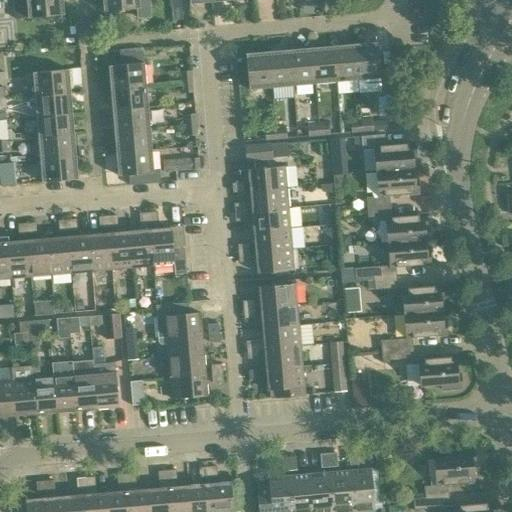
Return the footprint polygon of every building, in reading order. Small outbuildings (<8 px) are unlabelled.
[(62,0),(26,0),(28,19),(64,15),(62,0)] [(139,0),(102,0),(104,12),(140,8),(139,0)] [(378,43),(355,45),(358,81),(381,79),(378,43)] [(355,45),(333,47),(336,83),(358,81),(355,45)] [(333,47),(312,48),(315,84),(336,83),(333,47)] [(312,48),(290,50),(294,86),(315,84),(312,48)] [(290,50),(269,52),(272,88),(294,86),(290,50)] [(269,52),(246,54),(249,90),(272,88),(269,52)] [(144,64),(108,67),(110,90),(147,86),(144,64)] [(69,70),(32,73),(34,96),(71,93),(69,70)] [(192,71),(180,72),(180,83),(193,82),(192,71)] [(193,82),(180,83),(181,94),(193,93),(193,82)] [(147,86),(110,90),(112,111),(149,108),(147,86)] [(71,93),(34,96),(36,117),(73,114),(71,93)] [(149,108),(112,111),(114,133),(150,130),(149,108)] [(73,114),(36,117),(38,139),(74,136),(73,114)] [(195,114),(183,115),(184,127),(196,125),(195,114)] [(362,120),(351,121),(352,133),(363,132),(362,120)] [(372,120),(362,120),(363,132),(373,131),(372,120)] [(329,123),(318,124),(319,136),(330,135),(329,123)] [(318,124),(307,125),(308,137),(319,136),(318,124)] [(196,125),(184,127),(185,137),(197,136),(196,125)] [(285,127),(276,128),(277,140),(287,139),(285,127)] [(276,128),(255,130),(256,142),(277,140),(276,128)] [(150,130),(114,133),(116,154),(152,151),(150,130)] [(8,131),(0,131),(0,143),(8,142),(8,131)] [(385,135),(360,137),(361,149),(374,148),(376,172),(413,169),(412,158),(415,157),(414,143),(386,146),(385,135)] [(74,136),(38,139),(40,161),(76,158),(74,136)] [(342,151),(341,139),(330,140),(331,152),(342,151)] [(8,142),(0,143),(0,153),(9,152),(8,142)] [(285,144),(270,145),(271,159),(287,157),(285,144)] [(270,145),(245,147),(247,162),(271,160),(271,159),(270,145)] [(152,151),(116,154),(118,177),(129,176),(130,185),(161,183),(160,171),(154,172),(152,151)] [(76,158),(40,161),(42,183),(78,180),(76,158)] [(199,160),(163,163),(164,173),(200,170),(199,160)] [(13,164),(0,165),(0,186),(15,185),(13,164)] [(284,168),(248,171),(250,192),(286,188),(284,168)] [(378,197),(366,198),(367,209),(391,207),(390,196),(418,193),(417,179),(414,179),(413,169),(376,172),(378,197)] [(243,183),(232,184),(233,193),(243,192),(243,183)] [(286,188),(250,192),(251,212),(288,209),(286,188)] [(245,204),(234,205),(235,214),(245,213),(245,204)] [(391,207),(367,209),(368,221),(386,219),(388,243),(424,240),(423,229),(427,228),(425,215),(392,218),(391,207)] [(288,209),(251,212),(253,232),(290,229),(288,209)] [(158,213),(148,214),(149,224),(158,224),(158,213)] [(245,213),(235,214),(236,223),(246,222),(245,213)] [(148,214),(140,215),(140,225),(149,224),(148,214)] [(108,217),(99,218),(100,229),(109,228),(108,217)] [(117,217),(108,217),(109,228),(118,227),(117,217)] [(76,220),(67,221),(68,231),(77,230),(76,220)] [(67,221),(58,222),(59,232),(68,231),(67,221)] [(26,224),(18,225),(19,235),(27,235),(26,224)] [(35,224),(26,224),(27,235),(36,234),(35,224)] [(171,229),(150,231),(153,268),(173,266),(174,276),(187,275),(184,247),(173,248),(171,229)] [(290,229),(253,232),(255,253),(292,250),(290,229)] [(150,231),(130,232),(133,269),(153,268),(150,231)] [(130,232),(109,234),(112,271),(133,269),(130,232)] [(109,234),(89,236),(92,273),(112,271),(109,234)] [(89,236),(68,238),(72,275),(92,273),(89,236)] [(344,237),(338,238),(339,248),(349,247),(348,241),(344,237)] [(68,238),(48,239),(51,276),(72,275),(68,238)] [(48,239),(28,241),(31,278),(51,276),(48,239)] [(390,266),(340,271),(341,284),(398,278),(397,267),(430,264),(429,250),(425,251),(424,240),(388,243),(390,266)] [(28,241),(8,243),(11,280),(31,278),(28,241)] [(8,243),(0,243),(0,280),(11,280),(8,243)] [(248,245),(238,246),(239,254),(249,253),(248,245)] [(292,250),(255,253),(257,274),(294,271),(292,250)] [(249,253),(239,254),(239,263),(250,262),(249,253)] [(398,278),(341,284),(341,285),(366,283),(366,285),(362,285),(362,287),(366,287),(366,289),(374,288),(374,292),(399,290),(398,278)] [(295,285),(258,288),(260,309),(297,306),(295,285)] [(442,286),(402,289),(405,314),(441,311),(440,300),(443,300),(442,286)] [(253,301),(243,302),(244,310),(254,310),(253,301)] [(184,304),(156,306),(157,317),(156,317),(157,338),(202,334),(201,313),(185,315),(184,304)] [(297,306),(260,309),(262,329),(299,326),(297,306)] [(254,310),(244,310),(244,319),(255,318),(254,310)] [(407,338),(381,341),(382,352),(414,350),(413,339),(447,336),(445,321),(442,321),(441,311),(405,314),(407,338)] [(110,314),(100,315),(101,326),(111,325),(110,314)] [(77,317),(69,318),(70,328),(78,328),(77,317)] [(59,319),(57,319),(59,338),(70,337),(70,333),(70,328),(69,318),(64,318),(59,319)] [(28,321),(19,322),(20,333),(29,332),(28,321)] [(37,321),(28,321),(29,332),(38,331),(37,321)] [(218,324),(208,325),(209,334),(219,333),(218,324)] [(263,341),(247,342),(247,351),(258,350),(264,350),(300,346),(299,326),(262,329),(263,341)] [(219,333),(209,334),(209,343),(220,342),(219,333)] [(202,334),(157,338),(158,343),(161,345),(166,345),(167,358),(204,355),(202,334)] [(342,343),(330,344),(335,393),(347,392),(342,343)] [(300,346),(264,350),(265,370),(302,367),(300,346)] [(258,350),(247,351),(248,360),(258,359),(258,350)] [(414,350),(382,352),(383,364),(415,361),(414,350)] [(204,355),(167,358),(169,378),(206,375),(204,355)] [(455,357),(418,360),(421,386),(441,385),(442,390),(461,389),(460,374),(456,375),(455,357)] [(93,362),(73,364),(74,375),(77,411),(97,410),(93,365),(93,362)] [(114,363),(93,365),(97,410),(118,408),(114,363)] [(222,364),(211,365),(212,375),(223,374),(222,364)] [(302,367),(265,370),(267,391),(270,391),(270,399),(309,396),(307,374),(315,373),(315,366),(302,367)] [(12,368),(13,380),(16,417),(36,415),(33,379),(32,367),(12,368)] [(259,370),(249,371),(250,380),(260,379),(259,370)] [(223,374),(212,375),(213,384),(223,383),(223,374)] [(74,375),(54,377),(57,413),(77,411),(74,375)] [(206,375),(169,378),(171,399),(208,396),(206,375)] [(54,377),(33,379),(36,415),(57,413),(54,377)] [(13,380),(0,381),(0,417),(16,417),(13,380)] [(142,381),(130,382),(132,406),(144,405),(142,381)] [(437,485),(425,486),(426,497),(449,495),(449,484),(473,482),(471,464),(475,463),(474,450),(455,451),(455,458),(435,459),(437,485)] [(357,451),(349,452),(350,465),(358,464),(357,451)] [(336,453),(328,454),(330,467),(338,466),(336,453)] [(328,454),(320,455),(321,468),(330,467),(328,454)] [(296,457),(288,458),(289,470),(297,470),(296,457)] [(288,458),(279,458),(281,471),(289,470),(288,458)] [(217,466),(208,467),(209,478),(218,477),(217,466)] [(208,467),(199,468),(200,479),(209,478),(208,467)] [(176,470),(167,471),(168,481),(176,481),(176,470)] [(371,470),(350,471),(354,511),(375,510),(371,470)] [(167,471),(158,471),(159,482),(168,481),(167,471)] [(350,471),(330,473),(333,511),(349,511),(354,511),(350,471)] [(135,473),(126,474),(127,485),(136,484),(135,473)] [(333,511),(330,473),(310,475),(312,511),(333,511)] [(126,474),(118,475),(119,485),(127,485),(126,474)] [(312,511),(310,475),(290,477),(292,511),(312,511)] [(95,477),(86,478),(87,488),(96,488),(95,477)] [(270,501),(258,502),(259,511),(292,511),(290,477),(269,479),(270,501)] [(86,478),(77,479),(78,489),(87,488),(86,478)] [(38,499),(26,500),(26,511),(47,511),(47,498),(46,492),(45,481),(36,482),(38,499)] [(55,481),(45,481),(46,492),(55,491),(55,481)] [(232,511),(230,482),(209,484),(211,511),(232,511)] [(211,511),(209,484),(189,485),(191,511),(211,511)] [(191,511),(189,485),(169,487),(170,511),(191,511)] [(170,511),(169,487),(148,489),(150,511),(170,511)] [(150,511),(148,489),(128,491),(129,511),(150,511)] [(129,511),(128,491),(108,492),(109,511),(129,511)] [(109,511),(108,492),(87,494),(88,511),(109,511)] [(88,511),(87,494),(67,496),(68,511),(88,511)] [(449,495),(426,497),(414,499),(415,510),(450,506),(449,495)] [(68,511),(67,496),(47,498),(47,511),(68,511)] [(494,511),(494,502),(455,506),(455,511),(494,511)]
